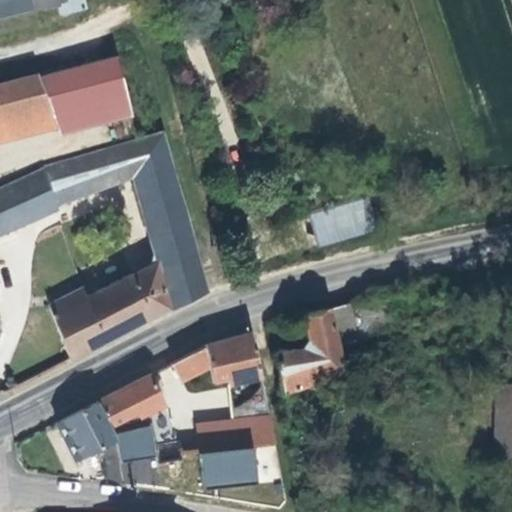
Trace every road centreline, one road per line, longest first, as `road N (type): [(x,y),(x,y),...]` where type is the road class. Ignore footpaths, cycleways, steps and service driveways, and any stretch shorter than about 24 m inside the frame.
road 1 (secondary): [(456,250),(252,296),(0,423)]
road 2 (residential): [(0,481),(214,511)]
road 3 (track): [(137,18),(0,49)]
